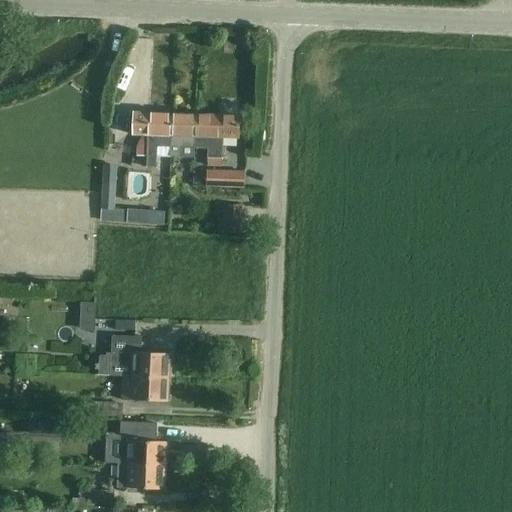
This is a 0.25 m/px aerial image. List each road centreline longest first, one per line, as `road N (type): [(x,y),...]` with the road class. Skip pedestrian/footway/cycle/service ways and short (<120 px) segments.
road 1 (unclassified): [(263,511),(284,15)]
road 2 (tertiary): [(284,15),(0,2)]
road 3 (tertiary): [(511,23),(284,15)]
